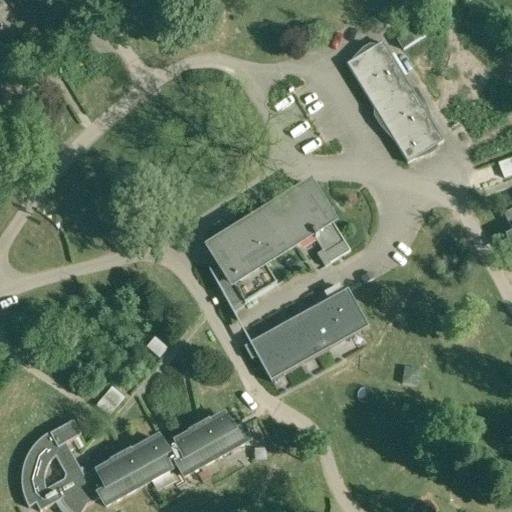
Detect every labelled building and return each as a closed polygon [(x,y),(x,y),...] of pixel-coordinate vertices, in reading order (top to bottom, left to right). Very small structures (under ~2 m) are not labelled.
[(0,75),(15,67),(0,43),(0,30),(2,29),(0,25),(0,75)] [(360,44),(371,37),(364,25),(353,31),(360,44)] [(419,28),(397,41),(403,51),(425,37),(419,28)] [(383,43),(347,66),(408,164),(444,142),(383,43)] [(511,126),(500,131),(511,159),(511,126)] [(511,162),(498,167),(504,182),(511,179),(511,162)] [(231,311),(243,304),(244,305),(276,285),(264,266),(313,236),(323,252),(317,255),(324,268),(350,251),(310,187),(210,249),(221,268),(212,274),(231,311)] [(251,361),(256,358),(270,383),(329,351),(327,347),(361,328),(353,313),(358,310),(348,291),(244,348),(251,361)] [(167,350),(155,340),(148,347),(160,358),(167,350)] [(112,389),(97,406),(109,417),(124,399),(112,389)] [(22,470),(21,477),(21,481),(21,487),(22,494),(24,500),(26,504),(28,509),(35,505),(39,511),(41,511),(61,501),(65,508),(69,511),(82,511),(86,507),(101,499),(106,508),(152,483),(151,480),(177,466),(184,479),(249,443),(241,430),(238,431),(236,428),(243,424),(236,411),(230,414),(220,397),(201,408),(199,405),(178,417),(187,433),(189,436),(176,443),(177,445),(164,452),(158,439),(152,443),(142,427),(123,437),(121,434),(100,446),(109,463),(109,462),(110,465),(98,472),(96,469),(83,477),(66,445),(81,436),(73,422),(51,435),(50,433),(44,437),(39,441),(36,444),(32,449),(29,453),(26,459),(24,465),(22,470)]
